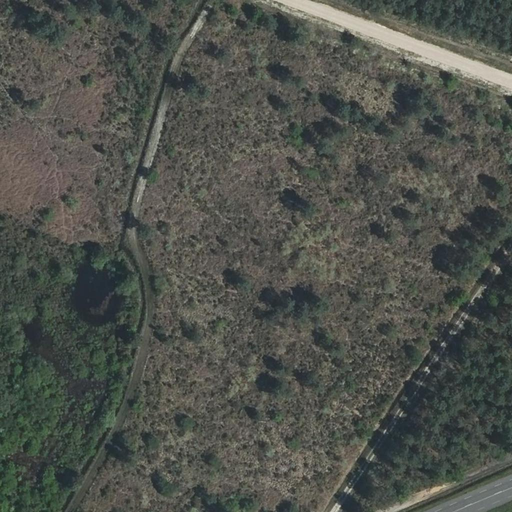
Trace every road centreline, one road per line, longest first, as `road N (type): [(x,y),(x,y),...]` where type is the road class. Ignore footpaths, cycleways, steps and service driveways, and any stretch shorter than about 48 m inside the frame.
road 1 (track): [(224,0),(175,86),(153,154),(138,211),(138,262),(159,326),(82,511)]
road 2 (track): [(511,254),(339,511)]
road 3 (track): [(305,0),(511,76)]
